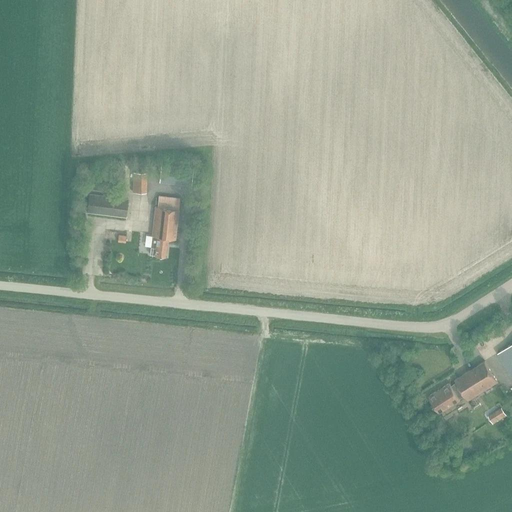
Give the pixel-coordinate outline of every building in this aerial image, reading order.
[(160,182),(191,184),(193,168),(161,165),(160,182)] [(124,192),(146,192),(146,172),(146,166),(124,166),(124,192)] [(86,212),(125,217),(127,199),(88,194),(86,212)] [(181,228),(176,227),(179,197),(158,195),(157,206),(155,206),(151,247),(150,254),(165,255),(167,238),(180,239),(181,228)] [(131,242),(147,244),(148,236),(132,234),(131,242)] [(511,343),(511,353),(508,346),(499,352),(511,373),(511,343)] [(465,395),(467,399),(497,381),(484,360),(429,395),(439,413),(460,399),(459,398),(465,395)]
